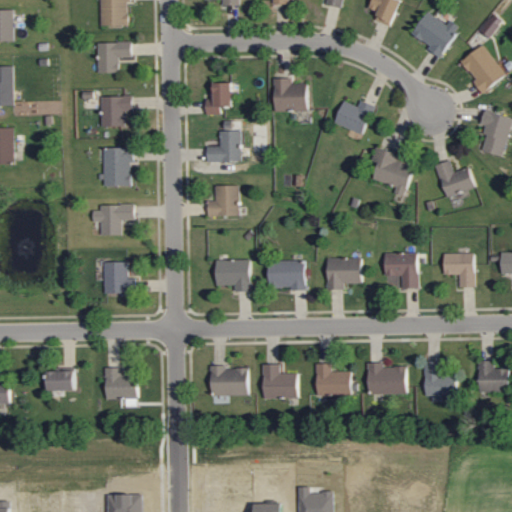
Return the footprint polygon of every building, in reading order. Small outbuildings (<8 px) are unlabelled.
[(130,24),(129,2),(133,2),(132,0),(102,0),(103,25),(130,24)] [(403,0),(374,0),(371,8),(380,11),(377,19),(394,25),(403,0)] [(0,40),(15,41),(15,9),(0,9),(0,40)] [(443,57),(461,25),(451,20),(449,24),(427,11),(414,34),(432,44),(429,49),(443,57)] [(505,20),(495,13),(481,30),(491,38),(505,20)] [(100,72),(121,72),(120,57),(133,56),(133,41),(99,42),(100,72)] [(507,77),(487,44),(463,59),(483,92),(507,77)] [(15,65),(0,65),(0,105),(16,105),(15,65)] [(293,77),(276,78),(276,110),(310,110),(309,83),(293,83),(293,77)] [(235,106),(234,82),(216,82),(216,98),(208,98),(208,114),(223,114),(223,106),(235,106)] [(103,95),(103,125),(127,126),(127,112),(134,113),(134,96),(103,95)] [(336,122),(365,134),(377,105),(362,100),(360,106),(346,100),(336,122)] [(482,150),(504,156),(511,129),(511,116),(487,110),(482,124),(489,126),(482,150)] [(0,163),(16,163),(16,127),(0,127),(0,163)] [(209,146),(209,161),(243,160),(242,130),(221,130),(221,145),(209,146)] [(401,153),(377,146),(373,160),(380,162),(375,178),(397,185),(395,192),(405,196),(416,166),(399,160),(401,153)] [(134,185),(133,147),(105,148),(106,186),(134,185)] [(438,164),(447,196),(477,188),(471,167),(455,171),(452,159),(438,164)] [(241,215),(241,185),(217,185),(217,200),(210,200),(210,216),(241,215)] [(102,235),(123,234),(123,219),(136,219),(136,204),(102,204),(102,210),(95,210),(95,221),(102,221),(102,235)] [(511,251),(503,252),(503,273),(511,272),(511,251)] [(420,287),(420,252),(387,253),(387,275),(403,275),(404,287),(420,287)] [(446,274),(461,273),(462,286),(477,286),(476,252),(446,253),(446,274)] [(346,283),(364,283),(363,257),(329,257),(329,289),(347,288),(346,283)] [(218,284),(236,284),(236,291),(252,290),(252,259),(218,259),(218,284)] [(308,288),(307,260),(271,260),(271,288),(308,288)] [(107,293),(136,292),(136,278),(130,278),(129,261),(106,262),(107,293)] [(495,368),(495,360),(480,361),(481,392),(511,391),(511,368),(495,368)] [(427,396),(434,396),(434,401),(458,400),(458,374),(445,374),(445,361),(426,361),(427,396)] [(408,366),(384,366),(384,362),(370,363),(370,394),(409,393),(408,366)] [(281,363),(265,364),(265,398),(300,397),(299,372),(281,372),(281,363)] [(353,371),(334,371),(334,363),(318,363),(319,395),(353,394),(353,371)] [(250,366),(213,367),(213,395),(250,395),(250,366)] [(139,375),(123,375),(123,367),(108,367),(107,398),(127,399),(127,406),(139,407),(139,375)] [(77,369),(49,370),(50,390),(78,390),(77,369)] [(0,403),(11,403),(11,382),(0,382),(0,403)]
